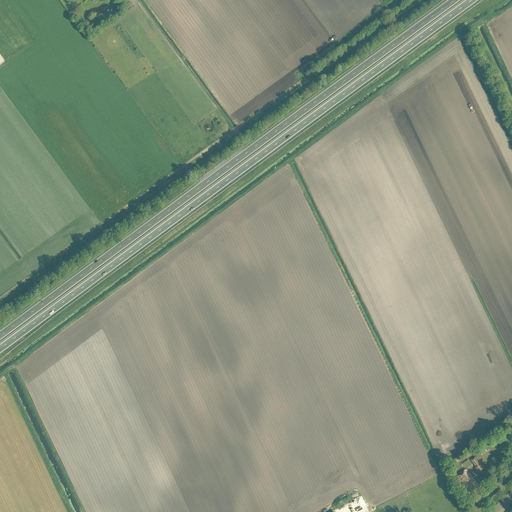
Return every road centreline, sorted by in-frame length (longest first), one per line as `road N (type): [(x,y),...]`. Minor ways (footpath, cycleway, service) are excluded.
road 1 (trunk): [(0,349),(472,0)]
road 2 (trunk): [(454,0),(0,335)]
